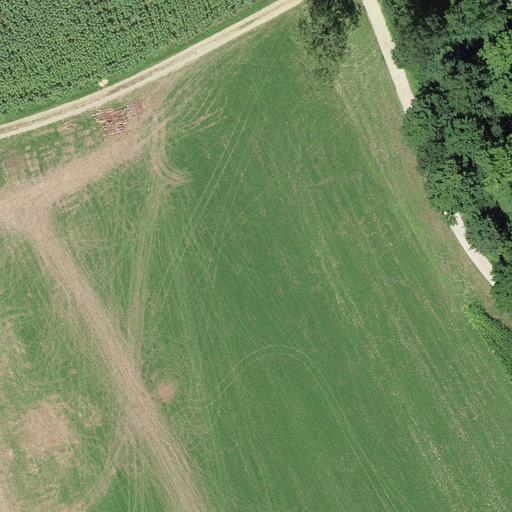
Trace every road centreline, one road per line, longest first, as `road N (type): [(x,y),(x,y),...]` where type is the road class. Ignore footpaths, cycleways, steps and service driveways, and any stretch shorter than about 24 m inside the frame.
road 1 (track): [(511,300),(453,221),(368,0)]
road 2 (track): [(295,0),(93,102),(0,131)]
